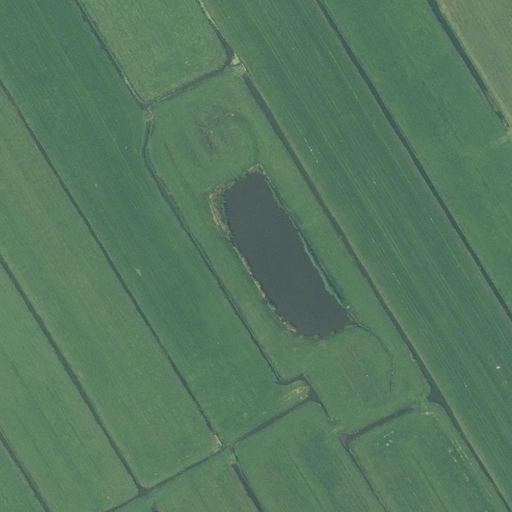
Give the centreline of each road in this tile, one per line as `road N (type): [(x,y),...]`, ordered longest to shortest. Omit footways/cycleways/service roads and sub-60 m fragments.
road 1 (track): [(232,74),(490,511)]
road 2 (track): [(422,392),(334,435),(251,444),(134,511)]
road 3 (track): [(248,0),(255,57),(235,72),(132,120),(116,92)]
